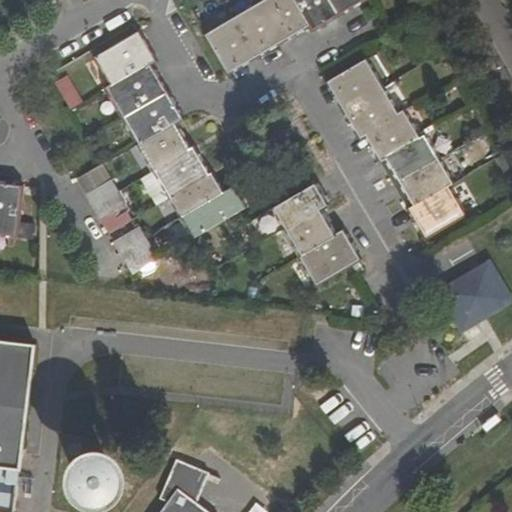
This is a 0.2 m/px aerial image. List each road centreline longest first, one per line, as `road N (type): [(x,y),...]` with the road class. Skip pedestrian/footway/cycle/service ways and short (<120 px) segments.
road 1 (residential): [(409,277),(289,69)]
road 2 (residential): [(511,378),(361,511)]
road 3 (residential): [(289,69),(246,91),(212,92),(157,0)]
road 4 (residential): [(133,0),(0,76)]
road 5 (residential): [(0,84),(39,160),(0,155)]
